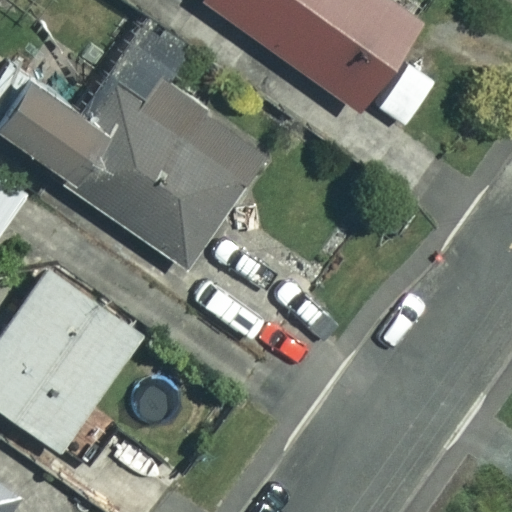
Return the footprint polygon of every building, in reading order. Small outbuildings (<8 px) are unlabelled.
[(218,0),(358,101),(431,0),(218,0)] [(96,81),(48,47),(0,115),(0,120),(68,168),(64,175),(185,259),(266,144),(185,87),(209,54),(146,10),(96,81)] [(0,228),(31,184),(0,162),(0,228)] [(143,325),(48,260),(0,330),(0,398),(64,442),(143,325)] [(0,511),(7,511),(26,487),(0,468),(0,511)]
